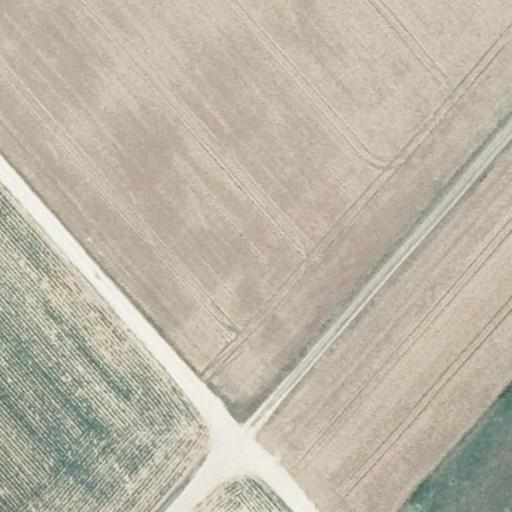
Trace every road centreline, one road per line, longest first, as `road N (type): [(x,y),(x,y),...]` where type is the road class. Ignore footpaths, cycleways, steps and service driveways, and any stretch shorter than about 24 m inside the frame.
road 1 (track): [(511,127),(237,440)]
road 2 (track): [(0,164),(237,440)]
road 3 (track): [(172,511),(237,440),(301,511)]
